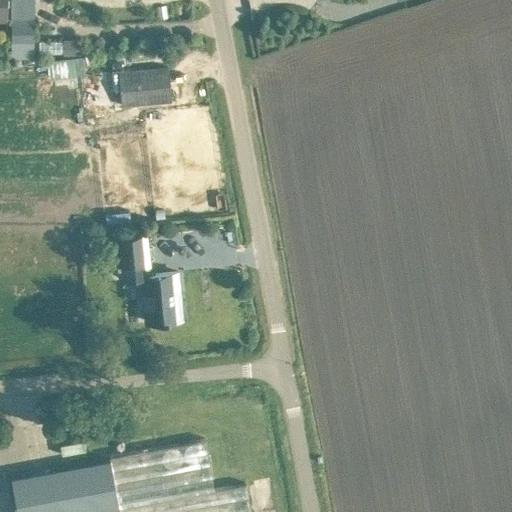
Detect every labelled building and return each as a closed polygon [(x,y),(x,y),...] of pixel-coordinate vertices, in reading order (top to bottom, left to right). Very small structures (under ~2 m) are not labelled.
[(14,17),(14,56),(34,57),(34,17),(14,17)] [(63,40),(39,40),(39,52),(63,52),(63,54),(81,53),(81,37),(63,37),(63,40)] [(171,99),(168,65),(119,70),(122,104),(171,99)] [(164,224),(160,176),(72,184),(76,232),(78,232),(164,224)] [(145,234),(125,236),(114,237),(118,277),(143,275),(147,319),(179,316),(176,288),(179,288),(177,270),(149,272),(145,234)] [(250,511),(245,481),(214,487),(204,437),(109,454),(109,457),(11,475),(17,511),(250,511)]
